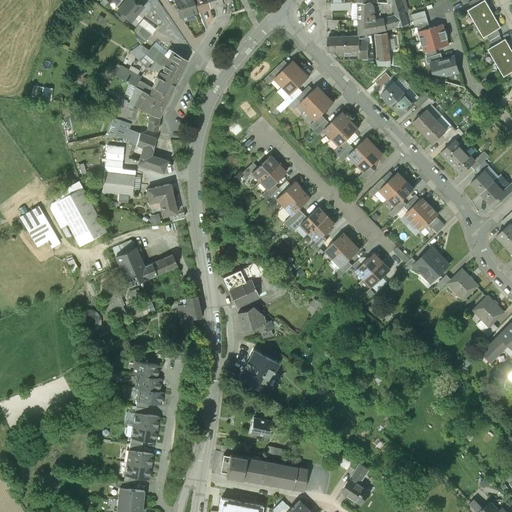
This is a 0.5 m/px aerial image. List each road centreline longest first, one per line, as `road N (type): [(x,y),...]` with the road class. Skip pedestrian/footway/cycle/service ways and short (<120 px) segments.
road 1 (residential): [(210,287),(194,160),(222,77)]
road 2 (residential): [(280,12),(407,146)]
road 3 (residential): [(166,511),(158,498),(172,370)]
road 4 (residential): [(511,126),(466,74),(449,12)]
